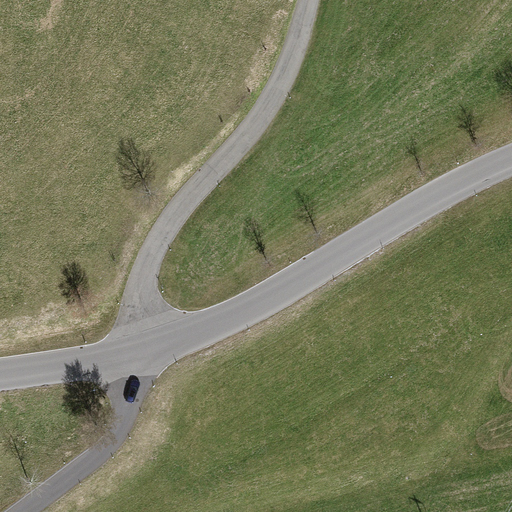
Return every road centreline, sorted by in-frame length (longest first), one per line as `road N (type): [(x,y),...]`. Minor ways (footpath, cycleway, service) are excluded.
road 1 (tertiary): [(136,357),(229,319),(511,160)]
road 2 (unclassified): [(310,0),(274,97),(154,245),(136,357)]
road 3 (unclassified): [(22,511),(120,426),(136,357)]
road 4 (tertiary): [(0,375),(136,357)]
